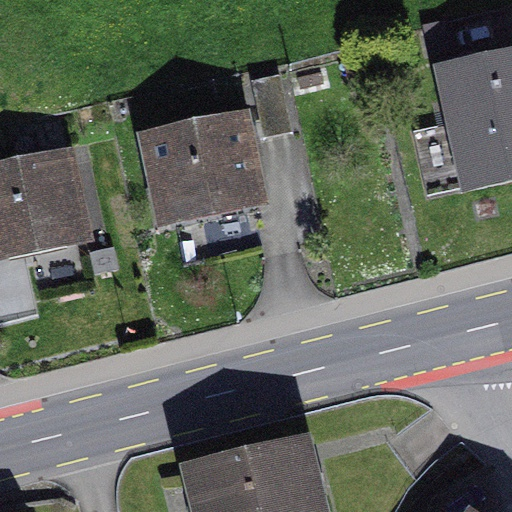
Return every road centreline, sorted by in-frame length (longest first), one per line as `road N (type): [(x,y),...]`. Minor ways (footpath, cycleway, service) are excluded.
road 1 (secondary): [(0,451),(453,334)]
road 2 (unclassified): [(511,448),(475,401),(453,334)]
